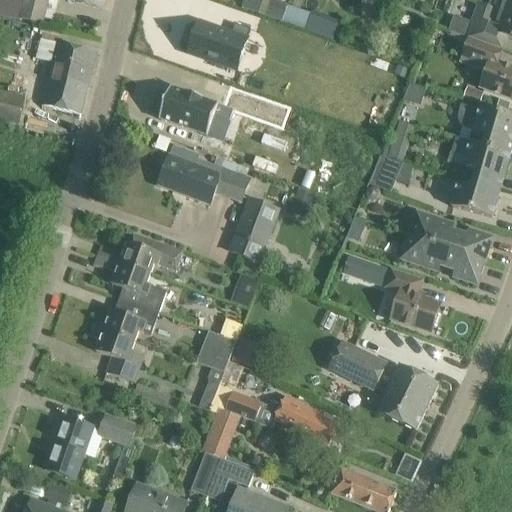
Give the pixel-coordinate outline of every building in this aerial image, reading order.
[(0,0),(0,16),(20,22),(21,20),(42,25),(44,18),(48,0),(63,0),(81,5),(101,9),(103,0),(0,0)] [(271,0),(265,17),(284,24),(290,7),(271,0)] [(511,0),(491,0),(488,7),(511,15),(511,0)] [(511,15),(488,7),(479,4),(472,23),(453,16),(448,30),(469,38),(496,47),(500,35),(511,39),(511,15)] [(200,23),(189,54),(237,71),(248,40),(247,39),(250,30),(235,25),(232,34),(200,23)] [(495,48),(496,47),(469,38),(462,57),(477,63),(475,68),(487,72),(480,89),(495,94),(511,100),(511,68),(498,63),(502,50),(495,48)] [(97,54),(77,49),(59,44),(43,106),(81,116),(97,54)] [(395,75),(406,80),(409,71),(398,67),(395,75)] [(421,107),(427,89),(411,85),(404,102),(421,107)] [(170,88),(159,120),(207,137),(214,117),(230,122),(234,111),(203,100),(186,94),(170,88)] [(484,93),(467,88),(464,99),(480,105),(484,93)] [(0,122),(19,127),(23,108),(6,105),(8,94),(0,92),(0,122)] [(484,135),(480,147),(511,155),(511,150),(511,117),(463,104),(459,116),(459,119),(460,121),(461,124),(463,127),(465,129),(475,131),(474,132),(484,135)] [(385,148),(382,158),(403,165),(403,164),(414,127),(400,123),(392,150),(385,148)] [(155,149),(166,153),(167,151),(170,140),(160,136),(155,149)] [(477,170),(474,182),(501,190),(511,155),(480,147),(456,139),(452,153),(467,158),(465,166),(477,170)] [(227,198),(238,166),(238,165),(226,161),(221,176),(169,157),(158,186),(211,205),(215,193),(227,198)] [(412,168),(403,165),(382,158),(381,157),(370,185),(392,193),(396,182),(406,185),(412,168)] [(253,172),(238,166),(227,198),(241,203),(253,172)] [(501,190),(474,182),(472,188),(458,185),(452,207),(492,219),(501,190)] [(297,194),(294,201),(311,207),(315,195),(299,189),(298,189),(297,194)] [(279,211),(269,207),(250,200),(230,253),(259,263),(279,211)] [(417,214),(410,236),(485,262),(493,239),(469,231),(466,239),(450,234),(453,226),(417,214)] [(109,261),(150,276),(154,265),(158,267),(158,266),(176,273),(183,252),(137,236),(134,246),(127,243),(123,255),(112,251),(109,261)] [(478,285),(485,262),(410,236),(402,259),(437,271),(440,262),(457,268),(454,277),(478,285)] [(146,285),(150,276),(109,261),(106,270),(116,274),(112,285),(123,289),(119,301),(159,315),(167,293),(146,285)] [(380,265),(376,276),(384,279),(388,268),(380,265)] [(422,282),(403,276),(392,272),(387,289),(401,293),(392,320),(431,334),(441,305),(417,297),(422,282)] [(249,278),(238,305),(249,310),(260,282),(249,278)] [(151,337),(159,315),(119,301),(115,312),(111,311),(107,322),(97,318),(93,329),(135,343),(139,333),(151,337)] [(226,322),(221,336),(224,337),(224,338),(237,344),(243,327),(230,322),(229,324),(226,322)] [(132,352),(135,343),(93,329),(90,338),(100,341),(96,353),(112,358),(107,374),(134,384),(144,357),(132,352)] [(256,371),(265,347),(241,338),(232,361),(256,371)] [(439,385),(421,376),(400,366),(394,377),(383,372),(387,365),(342,343),(329,370),(373,392),(375,389),(386,394),(377,413),(416,432),(439,385)] [(210,374),(208,380),(209,382),(219,386),(223,374),(212,370),(210,374)] [(137,386),(133,397),(174,412),(178,401),(137,386)] [(220,408),(247,420),(271,431),(274,422),(328,448),(339,424),(285,399),(279,412),(233,392),(230,400),(216,394),(210,412),(217,415),(220,408)] [(203,453),(206,454),(220,459),(221,457),(227,459),(239,426),(244,428),(247,420),(220,408),(217,415),(203,453)] [(100,432),(98,436),(102,437),(125,445),(129,447),(136,428),(105,416),(100,432)] [(48,459),(44,470),(62,476),(76,481),(84,456),(93,429),(94,428),(84,424),(65,418),(55,447),(51,460),(48,459)] [(172,438),(170,441),(170,445),(173,447),(177,447),(179,444),(179,441),(176,438),(172,438)] [(125,445),(113,477),(123,481),(124,476),(126,471),(134,449),(129,447),(125,445)] [(192,492),(206,497),(220,459),(206,454),(192,492)] [(406,454),(398,475),(414,481),(422,460),(406,454)] [(221,503),(230,481),(249,489),(256,470),(227,459),(221,457),(220,459),(206,497),(221,503)] [(389,511),(397,492),(379,484),(341,470),(332,495),(369,509),(375,511),(389,511)] [(183,511),(187,502),(139,483),(127,511),(183,511)] [(51,484),(45,499),(66,507),(72,491),(51,484)] [(286,511),(287,510),(269,502),(239,491),(231,511),(286,511)] [(60,511),(32,501),(27,511),(60,511)] [(96,511),(112,511),(115,507),(100,501),(96,511)]
